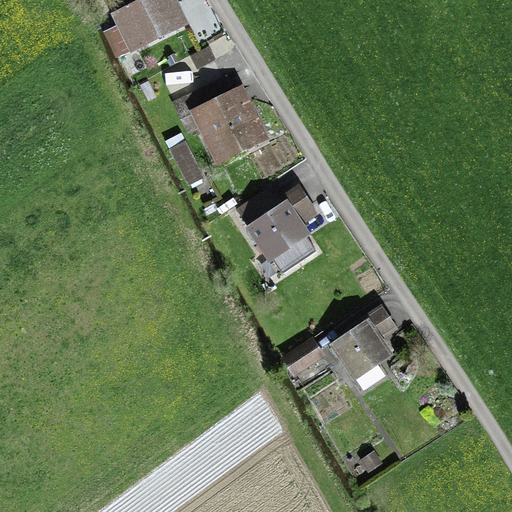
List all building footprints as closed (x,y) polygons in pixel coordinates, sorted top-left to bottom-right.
[(116,61),(188,26),(175,0),(142,0),(110,16),(115,27),(102,33),(116,61)] [(216,62),(209,47),(190,56),(197,71),(216,62)] [(216,168),(269,142),(243,87),(234,91),(227,77),(172,103),(187,135),(197,130),(216,168)] [(148,101),(156,98),(149,81),(141,84),(148,101)] [(187,188),(205,179),(181,134),(164,142),(187,188)] [(282,279),(322,252),(304,226),(319,216),(298,186),(278,200),(269,187),(235,210),(247,229),(244,230),(269,267),(273,265),(282,279)] [(218,210),(221,215),(238,205),(234,200),(218,210)] [(320,241),(334,263),(343,258),(328,236),(320,241)] [(262,285),(268,294),(276,288),(271,280),(262,285)] [(394,358),(383,342),(398,332),(380,305),(348,327),(352,332),(329,348),(362,396),(376,387),(375,385),(385,378),(378,368),(394,358)] [(313,338),(280,359),(293,379),(325,358),(313,338)] [(382,466),(374,452),(360,460),(368,474),(382,466)]
